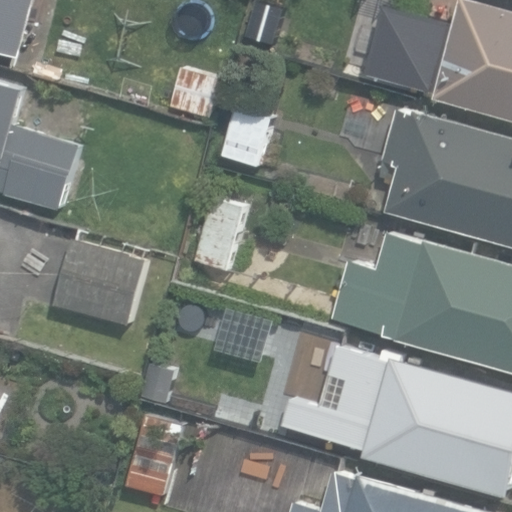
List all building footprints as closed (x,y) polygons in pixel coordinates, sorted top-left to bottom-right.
[(0,0),(0,47),(1,47),(2,43),(23,48),(36,0),(0,0)] [(277,45),(289,6),(270,0),(259,0),(249,36),(277,45)] [(442,87),(441,92),(511,112),(511,2),(503,0),(465,0),(459,23),(433,15),(436,3),(427,0),(398,0),(396,7),(388,5),(370,67),(442,87)] [(186,63),(174,103),(215,115),(227,74),(186,63)] [(0,156),(8,159),(0,185),(65,203),(83,140),(16,121),(27,85),(0,77),(0,156)] [(406,160),(393,205),(511,238),(511,128),(422,103),(421,107),(404,102),(389,155),(406,160)] [(266,162),(278,113),(239,103),(227,152),(266,162)] [(234,266),(251,202),(217,192),(199,256),(234,266)] [(388,331),(511,366),(511,256),(431,233),(430,238),(393,227),(382,264),(354,256),(338,314),(389,328),(388,331)] [(151,254),(77,235),(59,301),(133,321),(146,275),(151,254)] [(157,246),(146,275),(172,285),(183,255),(157,246)] [(193,308),(199,287),(179,281),(173,302),(193,308)] [(192,325),(284,346),(292,313),(199,291),(192,325)] [(369,452),(511,489),(511,382),(398,349),(396,355),(343,340),(324,402),(295,393),(286,421),(371,446),(369,452)] [(133,482),(171,492),(189,423),(151,413),(133,482)] [(298,495),(292,511),(509,511),(510,509),(365,468),(363,472),(338,465),(327,503),(298,495)]
